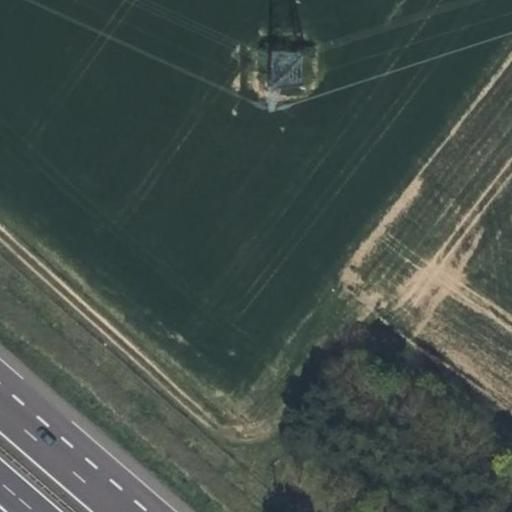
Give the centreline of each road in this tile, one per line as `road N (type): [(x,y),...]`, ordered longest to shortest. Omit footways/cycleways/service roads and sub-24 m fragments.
road 1 (track): [(0,231),(222,434),(251,443),(270,430),(332,331),(360,325),(394,335),(511,424)]
road 2 (motorway): [(121,511),(0,406)]
